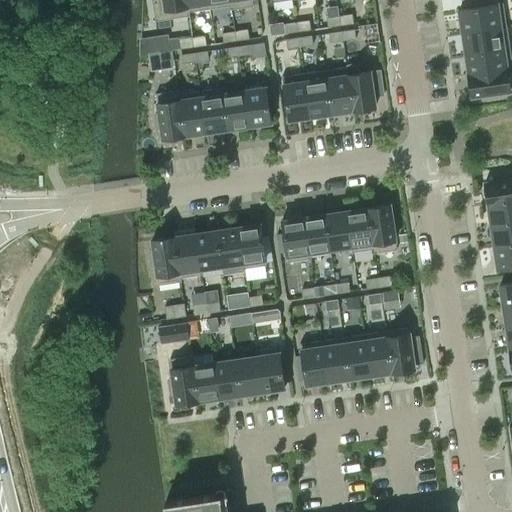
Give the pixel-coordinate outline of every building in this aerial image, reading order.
[(152,0),(155,20),(188,16),(187,7),(186,0),(152,0)] [(208,0),(186,0),(187,7),(188,16),(189,16),(188,11),(210,8),(209,4),(208,0)] [(230,0),(208,0),(209,4),(210,8),(231,5),(231,8),(232,8),(231,1),(230,0)] [(230,0),(231,1),(232,8),(253,5),(252,0),(230,0)] [(461,0),(463,7),(458,8),(460,21),(462,31),(501,26),(506,25),(503,1),(497,2),(488,3),(487,0),(461,0)] [(351,14),(339,16),(340,25),(353,23),(351,14)] [(339,16),(326,18),(327,26),(340,25),(339,16)] [(309,20),(296,22),(297,31),(310,29),(309,20)] [(296,22),(283,24),(284,33),(297,31),(296,22)] [(501,26),(462,31),(464,46),(465,52),(504,47),(509,46),(506,25),(501,26)] [(247,29),(235,31),(236,40),(249,38),(247,29)] [(342,31),(343,40),(356,38),(354,29),(342,31)] [(235,31),(222,33),(223,42),(236,40),(235,31)] [(330,42),(343,40),(342,31),(329,33),(330,42)] [(299,37),(300,46),(313,44),(312,35),(299,37)] [(205,36),(192,38),(193,46),(206,44),(205,36)] [(288,48),(300,46),(299,37),(286,39),(288,48)] [(192,38),(179,40),(180,48),(193,46),(192,38)] [(237,46),(239,55),(251,53),(250,44),(237,46)] [(226,57),(239,55),(237,46),(224,48),(226,57)] [(504,47),(465,52),(468,71),(468,74),(507,68),(511,67),(511,62),(509,46),(504,47)] [(174,59),(173,55),(172,50),(160,52),(161,61),(174,59)] [(194,52),(196,62),(209,60),(207,50),(194,52)] [(183,64),(196,62),(194,52),(182,54),(183,64)] [(352,63),(347,65),(347,67),(348,74),(353,110),(376,106),(374,96),(384,95),(380,70),(370,71),(358,73),(357,67),(352,63)] [(347,67),(326,70),(327,78),(332,113),(353,110),(348,74),(347,67)] [(511,67),(507,68),(468,74),(472,96),(481,95),(482,101),(500,99),(499,92),(510,90),(511,90),(511,67)] [(326,70),(304,73),(305,81),(311,116),(332,113),(327,78),(326,70)] [(243,84),(249,125),(271,122),(265,81),(243,84)] [(305,81),(283,84),(288,119),(311,116),(305,81)] [(221,87),(227,128),(249,125),(243,84),(242,84),(243,90),(223,93),(222,87),(221,87)] [(200,90),(206,132),(227,128),(221,87),(200,90)] [(162,138),(185,135),(178,90),(156,93),(159,113),(154,114),(157,128),(161,128),(162,138)] [(178,90),(185,135),(206,132),(200,90),(179,93),(179,90),(178,90)] [(485,182),(488,204),(511,200),(511,177),(510,178),(509,174),(494,176),(495,180),(485,182)] [(511,200),(488,204),(491,225),(511,222),(511,200)] [(368,207),(375,253),(397,249),(390,204),(368,207)] [(346,211),(353,252),(373,249),(374,253),(375,253),(368,207),(346,211)] [(325,214),(330,249),(351,246),(352,252),(353,252),(346,211),(325,214)] [(304,217),(310,258),(311,258),(310,252),(330,249),(325,214),(304,217)] [(288,261),(310,258),(304,217),(281,220),(288,261)] [(511,222),(491,225),(494,247),(511,244),(511,222)] [(238,227),(244,268),(266,265),(260,223),(238,227)] [(217,230),(222,265),(242,262),(243,268),(244,268),(238,227),(217,230)] [(195,233),(201,274),(202,274),(201,268),(222,265),(217,230),(195,233)] [(174,236),(181,281),(182,281),(181,277),(201,274),(195,233),(174,236)] [(158,285),(181,281),(174,236),(152,240),(153,250),(149,251),(151,265),(155,265),(158,285)] [(511,244),(494,247),(498,269),(511,266),(511,244)] [(378,277),(380,286),(392,285),(391,275),(378,277)] [(367,288),(380,286),(378,277),(365,279),(367,288)] [(335,284),(337,293),(350,291),(348,282),(335,284)] [(511,282),(500,284),(503,306),(511,304),(511,282)] [(324,295),(337,293),(335,284),(323,285),(324,295)] [(314,287),(302,289),(303,298),(315,296),(314,287)] [(398,290),(382,293),(384,306),(400,304),(398,290)] [(381,293),(368,295),(369,304),(382,302),(381,293)] [(261,295),(248,297),(249,306),(263,304),(261,295)] [(359,296),(345,298),(347,309),(360,307),(359,296)] [(248,297),(235,299),(236,308),(249,306),(248,297)] [(338,299),(325,301),(326,310),(339,309),(338,299)] [(206,303),(207,312),(220,310),(219,301),(206,303)] [(184,303),(165,306),(167,318),(186,315),(184,303)] [(206,303),(192,305),(194,314),(207,312),(206,303)] [(511,304),(503,306),(506,327),(511,326),(511,304)] [(267,310),(250,312),(252,323),(266,321),(268,318),(267,310)] [(250,312),(241,314),(243,324),(252,323),(250,312)] [(217,317),(208,319),(210,332),(219,330),(217,317)] [(162,326),(159,326),(161,343),(189,339),(189,335),(187,322),(162,326)] [(408,327),(386,331),(392,371),(415,368),(414,365),(423,363),(419,335),(410,336),(408,327)] [(386,331),(365,334),(371,375),(392,371),(386,331)] [(365,334),(343,337),(349,378),(371,375),(365,334)] [(343,337),(322,340),(329,381),(349,378),(343,337)] [(322,340),(300,343),(306,384),(329,381),(322,340)] [(279,347),(256,350),(256,356),(262,391),(285,387),(279,347)] [(173,379),(168,379),(170,394),(175,393),(177,404),(200,400),(194,365),(192,355),(170,359),(173,379)] [(256,356),(236,359),(241,394),(262,391),(256,356)] [(236,359),(215,362),(220,397),(241,394),(236,359)] [(215,362),(194,365),(200,400),(220,397),(215,362)] [(214,494),(164,501),(165,511),(223,511),(221,493),(215,494),(214,494)]
